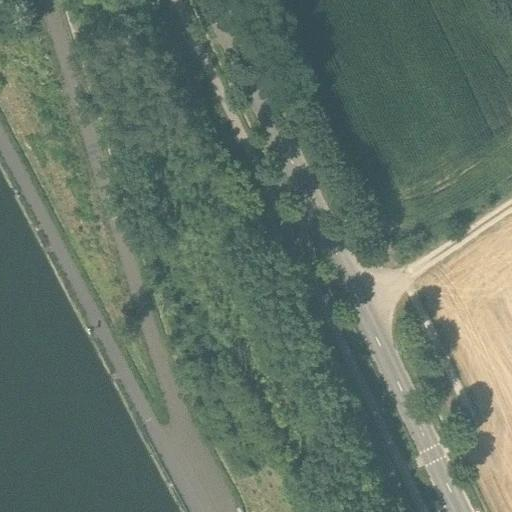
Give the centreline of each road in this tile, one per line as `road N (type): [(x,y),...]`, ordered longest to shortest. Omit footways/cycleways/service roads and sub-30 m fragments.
road 1 (tertiary): [(359,303),(210,0)]
road 2 (tertiary): [(456,511),(359,303)]
road 3 (track): [(402,280),(511,207)]
